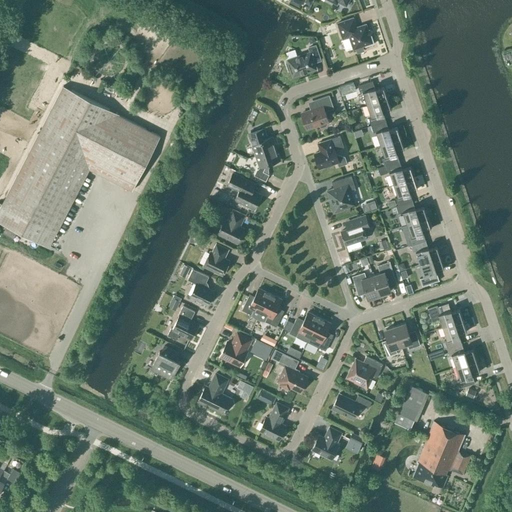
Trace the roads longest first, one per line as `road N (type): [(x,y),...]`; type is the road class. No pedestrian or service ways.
road 1 (residential): [(354,322),(287,450),(268,451),(189,412),(180,399),(184,383),(249,264)]
road 2 (residential): [(469,284),(396,60)]
road 3 (secondary): [(280,511),(97,422)]
road 4 (unknown): [(39,395),(118,210)]
road 5 (residential): [(297,170),(281,107),(288,94),(396,60)]
road 6 (residential): [(354,322),(309,180),(297,170)]
road 7 (residential): [(469,284),(354,322)]
road 8 (residential): [(354,322),(249,264)]
